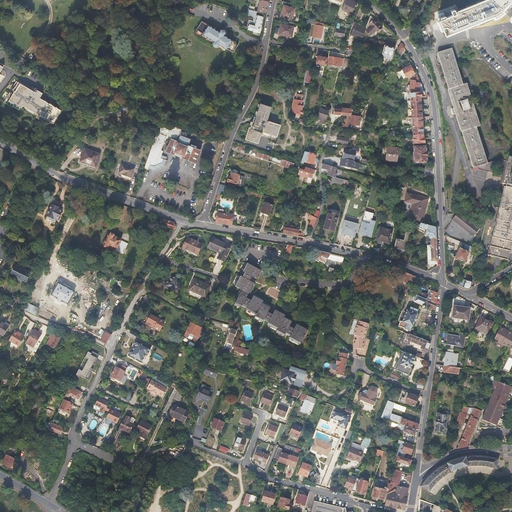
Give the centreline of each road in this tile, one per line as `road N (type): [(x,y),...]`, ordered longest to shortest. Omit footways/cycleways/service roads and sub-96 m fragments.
road 1 (residential): [(74,445),(128,461),(186,442),(363,505)]
road 2 (residential): [(444,282),(433,105),(403,36)]
road 3 (residential): [(204,226),(366,254),(444,282)]
road 4 (residential): [(274,0),(255,88),(204,226)]
road 5 (residential): [(74,445),(84,405),(161,259)]
road 6 (residential): [(0,146),(53,177),(183,221)]
road 7 (residential): [(416,477),(444,282)]
